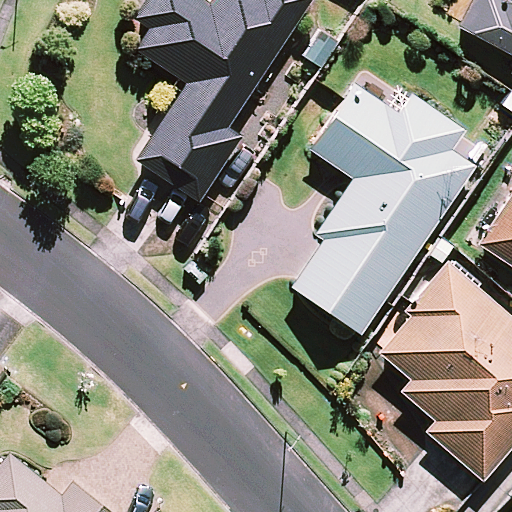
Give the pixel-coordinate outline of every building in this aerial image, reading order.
[(304,2),(300,0),(203,0),(202,2),(199,0),(141,0),(130,18),(145,28),(131,50),(182,83),(131,160),(193,201),(236,136),(222,127),(304,2)] [(511,0),(485,0),(467,34),(511,59),(511,63),(507,73),(511,75),(511,0)] [(390,114),(348,85),(304,149),(348,179),(311,234),(319,240),(287,288),(355,334),(469,167),(444,150),(458,130),(404,94),(390,114)] [(511,174),(468,241),(511,269),(511,174)] [(511,436),(511,320),(443,260),(398,311),(404,317),(373,352),(433,404),(431,440),(475,479),(511,436)] [(46,489),(4,454),(0,458),(0,511),(103,511),(58,475),(46,489)]
